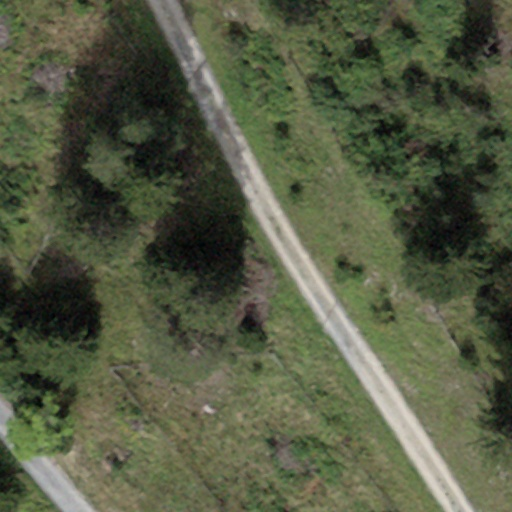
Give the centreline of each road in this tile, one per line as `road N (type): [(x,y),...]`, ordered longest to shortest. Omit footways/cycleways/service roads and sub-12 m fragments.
road 1 (track): [(462,511),(233,149),(170,0)]
road 2 (track): [(0,409),(83,511)]
